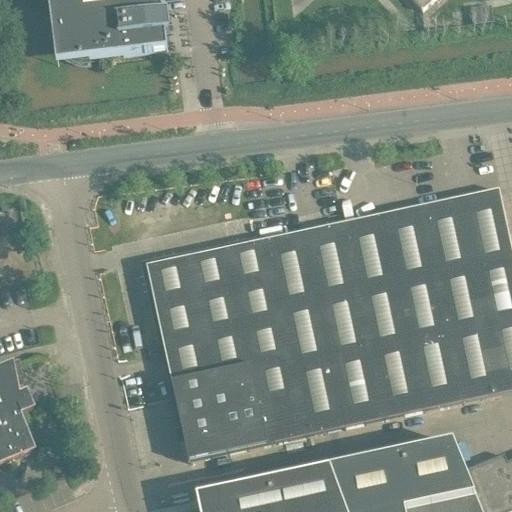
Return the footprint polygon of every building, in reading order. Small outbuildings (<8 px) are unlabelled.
[(74,59),(79,61),(85,62),(90,62),(109,60),(169,52),(162,0),(49,0),(49,2),(53,31),(54,33),(55,38),(57,44),(60,48),(64,53),(68,56),(74,59)] [(411,0),(423,12),(437,0),(411,0)] [(492,7),(472,9),(474,25),(494,22),(492,7)] [(190,464),(511,394),(511,248),(500,193),(148,269),(190,464)] [(33,452),(27,454),(20,436),(26,433),(19,417),(32,411),(25,394),(18,397),(11,365),(5,367),(0,369),(0,466),(34,453),(33,452)] [(482,511),(466,473),(454,444),(198,500),(200,511),(482,511)] [(508,464),(505,457),(485,465),(504,511),(511,511),(511,477),(507,465),(508,464)] [(466,473),(482,511),(504,511),(485,465),(466,473)]
